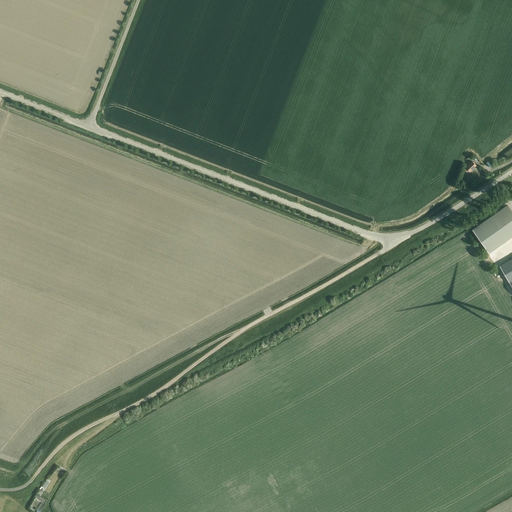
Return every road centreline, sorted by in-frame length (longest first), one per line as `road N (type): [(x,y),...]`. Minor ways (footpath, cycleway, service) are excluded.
road 1 (track): [(67,463),(120,412),(391,238)]
road 2 (tertiary): [(391,238),(88,127)]
road 3 (track): [(38,471),(69,419),(18,471),(0,467)]
road 4 (tertiary): [(391,238),(511,168)]
road 5 (unclassified): [(88,127),(138,0)]
